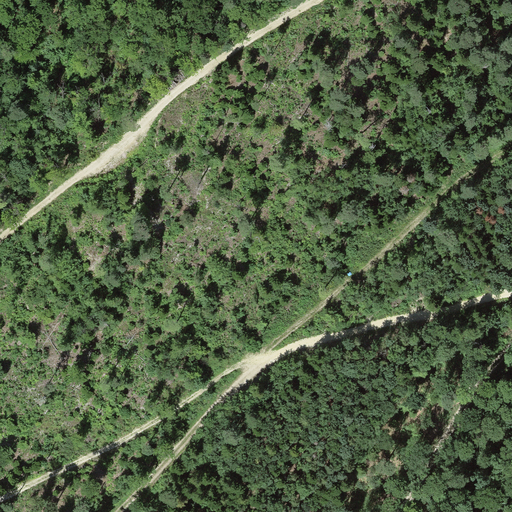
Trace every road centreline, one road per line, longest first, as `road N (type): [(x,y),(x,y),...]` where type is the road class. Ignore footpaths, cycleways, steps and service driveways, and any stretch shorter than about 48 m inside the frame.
road 1 (track): [(0,495),(177,407),(232,368),(353,325),(511,297)]
road 2 (track): [(117,511),(262,357),(453,187),(511,148)]
road 3 (track): [(0,241),(218,60),(316,0)]
road 4 (track): [(402,511),(451,420),(511,345)]
